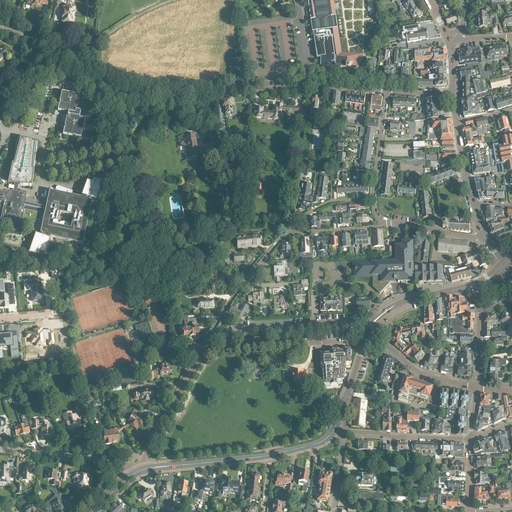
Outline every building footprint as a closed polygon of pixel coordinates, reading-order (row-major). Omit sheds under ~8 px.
[(73,3),(73,0),(66,0),(66,1),(69,2),(68,6),(63,5),(62,9),(64,9),(62,22),(66,22),(67,24),(70,24),(70,23),(72,24),(75,7),(70,6),(70,2),(73,3)] [(286,2),(285,0),(279,0),(280,3),(281,3),(282,10),(290,8),(288,1),(286,2)] [(308,0),(311,20),(311,21),(312,26),(311,26),(311,27),(312,27),(312,31),(312,32),(313,32),(313,33),(314,38),(314,39),(315,45),(316,51),(316,52),(317,57),(317,58),(321,58),(321,66),(330,67),(342,68),(337,29),(338,29),(338,28),(338,27),(337,23),(337,22),(336,18),(336,17),(336,16),(333,0),(308,0)] [(391,0),(392,2),(396,1),(400,7),(401,13),(403,13),(406,11),(408,10),(415,6),(414,5),(415,4),(414,3),(412,2),(411,0),(410,0),(408,1),(407,0),(406,0),(402,3),(401,1),(402,1),(401,0),(391,0)] [(416,8),(415,6),(408,10),(406,11),(409,16),(411,15),(413,19),(417,16),(418,18),(422,16),(421,13),(421,12),(420,10),(419,10),(418,9),(416,8)] [(447,14),(445,15),(445,17),(445,18),(447,24),(457,20),(455,14),(448,16),(447,14)] [(507,26),(511,25),(509,17),(508,17),(507,14),(502,16),(503,19),(502,19),(504,26),(507,25),(507,26)] [(487,27),(487,24),(491,24),(491,19),(487,20),(478,20),(479,27),(487,27)] [(414,25),(401,27),(402,32),(400,32),(401,38),(397,38),(398,44),(407,42),(407,43),(428,39),(427,30),(422,30),(421,24),(414,25)] [(381,28),(380,28),(373,29),(374,36),(375,36),(382,35),(381,28)] [(388,77),(390,65),(391,51),(382,52),(383,47),(380,47),(379,60),(386,61),(386,69),(383,68),(382,77),(388,77)] [(459,51),(460,56),(481,53),(481,52),(480,51),(481,50),(480,49),(478,47),(478,48),(477,49),(476,47),(475,48),(476,48),(475,49),(473,48),(472,49),(471,49),(459,51)] [(415,50),(415,55),(415,62),(432,60),(431,52),(431,48),(415,50)] [(460,62),(466,62),(466,65),(467,64),(468,68),(471,67),(471,69),(475,68),(475,66),(478,66),(479,71),(480,77),(481,81),(485,81),(485,80),(484,73),(484,70),(485,62),(483,49),(480,49),(481,50),(480,51),(481,52),(481,53),(460,56),(459,56),(460,62)] [(431,52),(432,60),(432,62),(446,60),(447,60),(447,55),(446,50),(445,50),(431,52)] [(392,79),(392,78),(395,78),(395,70),(396,70),(397,63),(399,64),(399,57),(399,52),(392,51),(391,57),(394,57),(394,63),(395,63),(395,65),(390,65),(388,77),(388,79),(392,79)] [(460,69),(461,74),(472,72),(479,71),(478,66),(475,66),(475,68),(471,69),(471,67),(468,68),(460,69)] [(468,97),(480,95),(480,94),(482,94),(487,92),(484,81),(481,82),(481,81),(480,77),(472,77),(462,79),(462,92),(462,101),(468,100),(468,97)] [(508,77),(499,79),(501,87),(504,86),(504,87),(507,87),(506,85),(510,85),(508,77)] [(490,81),(492,89),(501,87),(499,79),(490,81)] [(56,108),(55,114),(59,114),(59,115),(63,115),(67,116),(63,135),(81,138),(85,120),(79,118),(80,112),(76,112),(80,96),(62,92),(58,109),(56,108)] [(461,101),(462,107),(469,105),(468,104),(475,103),(475,102),(478,102),(477,99),(478,99),(481,98),(480,95),(468,97),(468,100),(462,101),(461,101)] [(313,121),(315,108),(317,108),(318,106),(318,107),(319,97),(313,96),(312,103),(311,106),(312,106),(312,108),(309,107),(308,121),(313,121)] [(491,101),(492,101),(491,98),(491,97),(487,98),(488,101),(486,102),(488,111),(489,111),(490,112),(492,111),(493,110),(494,110),(491,101)] [(502,97),(498,98),(499,101),(501,100),(503,108),(508,106),(505,99),(502,100),(502,97)] [(495,102),(496,102),(498,109),(503,108),(501,100),(499,101),(498,98),(495,99),(495,102)] [(225,107),(226,113),(232,112),(231,106),(234,105),(233,99),(222,100),(223,107),(225,107)] [(408,108),(412,108),(412,113),(417,113),(417,108),(415,108),(415,101),(412,101),(412,99),(409,99),(408,100),(408,108)] [(463,111),(463,112),(469,111),(470,110),(479,108),(479,105),(478,105),(478,102),(475,102),(475,103),(468,104),(469,105),(462,107),(463,107),(463,111)] [(273,120),(275,120),(280,120),(280,119),(281,119),(282,118),(282,115),(281,114),(282,111),(287,111),(288,113),(291,113),(293,112),(297,112),(298,120),(307,118),(304,106),(297,107),(285,106),(285,107),(284,106),(282,105),(282,104),(279,103),(278,107),(274,107),(273,108),(273,111),(263,111),(264,108),(253,107),(252,117),(273,119),(273,120)] [(469,111),(463,112),(464,118),(486,114),(484,107),(481,108),(479,108),(470,110),(469,111)] [(427,114),(424,114),(424,121),(428,120),(438,119),(438,112),(427,113),(427,114)] [(378,128),(379,120),(369,118),(368,127),(378,128)] [(476,120),(479,132),(479,136),(479,138),(484,137),(484,138),(485,137),(484,132),(489,130),(486,118),(476,120)] [(503,119),(502,119),(505,130),(510,128),(509,124),(508,125),(507,118),(506,118),(505,118),(503,118),(503,119)] [(433,130),(439,129),(451,128),(451,127),(452,127),(451,120),(444,120),(444,121),(436,122),(436,121),(431,122),(432,129),(433,129),(433,130)] [(466,123),(466,125),(472,124),(473,128),(474,129),(477,131),(477,132),(479,132),(476,120),(466,123)] [(467,133),(463,134),(464,138),(468,137),(469,140),(473,139),(473,137),(479,136),(479,132),(477,132),(477,131),(476,131),(476,133),(472,134),(468,134),(467,133)] [(197,160),(198,157),(198,156),(210,160),(212,154),(196,147),(194,134),(192,135),(183,136),(184,142),(188,148),(189,154),(188,154),(183,154),(183,155),(184,155),(185,155),(186,162),(197,160)] [(440,135),(440,142),(453,142),(452,134),(440,135)] [(511,136),(502,138),(503,146),(499,147),(500,148),(502,163),(508,162),(509,167),(507,167),(508,171),(511,170),(511,160),(511,161),(508,146),(511,145),(511,136)] [(464,138),(466,147),(484,143),(485,142),(484,138),(484,137),(479,138),(473,139),(469,140),(468,137),(464,138)] [(0,201),(1,202),(2,200),(5,201),(2,214),(0,222),(0,228),(8,230),(7,234),(12,235),(12,236),(21,238),(24,227),(20,226),(21,222),(19,222),(20,218),(22,218),(22,220),(36,223),(36,219),(41,220),(44,209),(47,210),(44,224),(40,223),(38,233),(40,234),(42,234),(41,236),(35,234),(35,235),(29,253),(28,253),(44,257),(39,255),(40,252),(45,254),(50,240),(49,239),(50,236),(82,243),(91,202),(90,201),(90,200),(97,202),(97,201),(96,201),(103,183),(88,179),(93,181),(92,184),(87,182),(82,196),(81,196),(83,197),(82,198),(81,199),(71,197),(72,196),(73,192),(58,186),(57,187),(56,187),(56,189),(55,189),(55,190),(56,190),(55,194),(50,193),(48,207),(45,207),(39,205),(36,205),(25,203),(25,202),(27,193),(21,192),(20,194),(17,193),(17,191),(19,185),(32,187),(37,143),(27,142),(27,140),(18,138),(9,181),(15,182),(14,186),(13,192),(7,190),(6,192),(6,191),(5,191),(4,191),(2,191),(1,191),(0,190),(0,201)] [(484,158),(485,160),(472,162),(473,175),(491,173),(494,175),(496,175),(496,165),(502,164),(498,145),(499,145),(498,140),(495,141),(494,140),(492,141),(493,146),(495,156),(484,158)] [(454,150),(453,142),(425,142),(425,150),(430,150),(430,149),(434,149),(434,148),(442,148),(442,151),(454,150)] [(480,150),(470,151),(472,162),(485,160),(484,158),(484,154),(480,155),(480,150)] [(425,151),(414,152),(414,160),(425,160),(425,156),(425,151)] [(438,152),(436,152),(436,156),(437,156),(437,159),(439,159),(450,159),(450,160),(456,160),(455,152),(438,152)] [(342,164),(341,169),(345,169),(346,164),(347,161),(346,161),(346,158),(347,159),(348,154),(340,153),(340,154),(339,153),(337,163),(342,164)] [(385,163),(384,171),(392,172),(393,164),(385,163)] [(496,165),(496,175),(504,175),(504,172),(502,164),(496,165)] [(455,171),(454,167),(447,169),(451,177),(457,175),(456,174),(457,173),(456,170),(455,171)] [(447,169),(441,171),(444,180),(451,177),(447,169)] [(384,171),(383,179),(391,180),(392,172),(384,171)] [(441,171),(434,174),(437,182),(444,180),(441,171)] [(321,176),(321,178),(320,178),(320,183),(328,184),(329,184),(330,182),(328,181),(329,179),(325,179),(326,174),(320,174),(320,177),(321,176)] [(431,185),(437,182),(434,174),(428,176),(431,185)] [(484,198),(489,189),(492,184),(495,185),(494,183),(494,178),(485,179),(475,180),(474,181),(477,192),(478,193),(479,199),(480,200),(483,199),(484,198)] [(383,179),(382,187),(390,188),(391,180),(383,179)] [(408,179),(407,187),(406,194),(415,195),(416,188),(412,188),(413,180),(408,179)] [(364,181),(360,181),(361,192),(368,192),(368,185),(364,185),(364,181)] [(345,193),(346,193),(346,182),(342,182),(342,186),(337,186),(337,193),(345,193)] [(354,182),(346,182),(346,193),(353,193),(355,192),(354,182)] [(299,210),(300,211),(302,211),(302,210),(303,210),(304,208),(306,208),(307,203),(312,204),(313,197),(311,196),(312,185),(302,183),(301,195),(305,196),(304,199),(300,198),(299,201),(300,201),(299,210)] [(489,189),(484,198),(497,199),(497,190),(497,185),(495,185),(492,184),(489,189)] [(397,193),(406,194),(407,187),(398,186),(397,193)] [(501,190),(497,190),(497,199),(503,199),(504,191),(506,191),(505,186),(501,187),(501,190)] [(389,196),(390,188),(382,187),(381,195),(389,196)] [(314,196),(314,203),(318,204),(319,199),(326,200),(326,198),(328,198),(328,195),(327,195),(327,194),(318,193),(318,197),(314,196)] [(420,194),(421,202),(429,201),(428,193),(420,194)] [(421,202),(422,210),(430,209),(429,201),(421,202)] [(348,214),(353,214),(354,214),(354,210),(356,209),(356,210),(366,209),(365,203),(355,204),(349,204),(349,207),(348,207),(348,214)] [(486,209),(486,214),(491,214),(492,218),(494,218),(494,219),(496,219),(496,218),(496,215),(495,209),(495,208),(486,209)] [(495,208),(495,209),(496,215),(498,215),(498,217),(503,216),(503,213),(505,212),(505,208),(502,208),(495,208)] [(431,209),(430,209),(422,210),(423,219),(432,217),(431,210),(431,209)] [(354,219),(357,219),(357,223),(363,223),(362,216),(357,216),(356,214),(354,214),(353,214),(354,219)] [(491,214),(486,214),(487,223),(488,223),(496,223),(496,222),(496,219),(494,219),(494,218),(492,218),(491,214)] [(320,227),(320,221),(327,221),(327,220),(336,220),(336,215),(327,216),(327,217),(326,217),(326,216),(319,216),(319,218),(314,219),(311,219),(311,228),(320,227)] [(346,216),(339,217),(339,225),(347,225),(347,223),(349,223),(349,217),(347,218),(346,216)] [(448,223),(448,228),(445,228),(445,230),(469,230),(469,223),(463,223),(463,217),(449,216),(449,219),(453,219),(453,221),(458,221),(458,222),(448,222),(448,223)] [(488,224),(487,224),(489,229),(503,226),(502,223),(508,222),(508,218),(505,218),(504,218),(499,219),(499,223),(498,223),(496,223),(488,223),(488,224)] [(497,232),(495,233),(496,234),(498,240),(511,235),(511,223),(509,225),(509,227),(507,227),(504,228),(504,229),(497,231),(497,232)] [(489,229),(491,236),(496,234),(495,233),(497,232),(497,231),(504,229),(504,228),(503,226),(489,229)] [(384,247),(382,231),(373,231),(374,247),(384,247)] [(250,236),(251,247),(260,246),(259,235),(257,235),(257,232),(254,233),(254,235),(250,236)] [(367,232),(361,232),(362,245),(362,246),(371,246),(371,238),(368,239),(367,232)] [(238,249),(251,247),(250,236),(245,236),(245,234),(240,234),(240,237),(236,237),(238,249)] [(343,247),(349,247),(350,256),(354,256),(353,246),(351,247),(351,245),(351,242),(351,241),(351,240),(350,239),(350,235),(342,236),(342,245),(343,245),(343,247)] [(447,240),(439,239),(438,251),(446,252),(452,253),(463,252),(468,250),(469,241),(447,240)] [(302,240),(303,254),(302,254),(302,258),(312,258),(312,248),(310,248),(309,240),(302,240)] [(418,262),(417,267),(426,267),(427,263),(430,242),(420,241),(418,262)] [(396,261),(354,263),(355,277),(373,277),(373,288),(380,294),(390,284),(390,280),(395,280),(395,281),(399,281),(399,280),(405,280),(405,282),(407,282),(407,283),(413,282),(412,242),(403,243),(403,247),(401,247),(401,244),(395,245),(396,261)] [(281,245),(282,256),(288,256),(289,261),(292,260),(292,253),(290,254),(289,245),(281,245)] [(467,255),(460,257),(462,262),(463,262),(465,266),(472,264),(471,262),(477,259),(480,267),(486,265),(480,251),(467,255)] [(99,257),(99,262),(102,262),(102,267),(109,267),(109,266),(110,266),(111,269),(117,269),(116,258),(110,259),(110,260),(108,260),(108,256),(101,257),(99,257)] [(276,277),(277,282),(279,282),(279,277),(285,277),(284,269),(287,269),(286,261),(280,261),(281,267),(273,267),(274,278),(276,277)] [(442,267),(442,266),(426,267),(417,267),(415,267),(416,280),(419,280),(419,283),(442,282),(442,279),(445,279),(444,271),(444,267),(442,267)] [(444,267),(444,271),(446,279),(451,278),(452,283),(472,277),(469,268),(470,268),(465,268),(453,267),(444,267)] [(296,301),(299,301),(298,296),(304,296),(304,288),(308,288),(308,280),(301,281),(301,286),(293,286),(293,296),(296,296),(296,301)] [(37,281),(27,282),(28,285),(28,291),(31,291),(32,301),(38,301),(38,300),(41,300),(41,299),(42,299),(42,295),(41,295),(40,288),(43,288),(43,284),(38,284),(38,282),(37,283),(37,281)] [(8,295),(0,295),(0,306),(1,306),(1,308),(8,307),(8,305),(15,305),(13,284),(8,285),(8,295)] [(269,306),(269,302),(268,299),(263,300),(263,293),(252,293),(252,296),(248,296),(248,302),(253,302),(253,305),(261,304),(261,306),(269,306)] [(273,299),(268,299),(269,302),(273,302),(273,308),(281,307),(281,309),(289,309),(289,303),(284,303),(283,296),(273,297),(273,299)] [(334,298),(334,297),(328,297),(329,298),(328,298),(328,299),(321,299),(321,311),(328,311),(328,312),(334,311),(342,311),(342,299),(334,299),(334,298)] [(454,299),(454,298),(452,298),(452,297),(442,298),(442,301),(443,321),(443,330),(449,329),(446,319),(455,318),(454,299)] [(366,309),(366,311),(369,311),(369,298),(357,299),(357,309),(366,309)] [(458,298),(454,298),(455,315),(465,314),(465,313),(467,313),(466,303),(464,303),(464,300),(462,299),(458,299),(458,298)] [(198,308),(204,308),(213,308),(213,307),(214,306),(214,304),(213,304),(213,300),(204,300),(200,301),(200,304),(198,304),(197,305),(197,307),(198,308)] [(244,312),(248,314),(251,308),(243,304),(239,311),(231,307),(229,313),(241,319),(244,312)] [(504,314),(501,322),(502,322),(511,326),(510,327),(508,331),(509,334),(509,337),(511,338),(511,314),(506,312),(505,314),(504,314)] [(457,334),(457,335),(469,336),(469,334),(473,334),(473,324),(475,324),(475,320),(475,315),(467,315),(467,316),(466,316),(466,317),(463,317),(463,318),(455,318),(455,319),(451,320),(450,328),(453,328),(453,333),(457,334)] [(490,338),(490,328),(493,328),(493,324),(501,324),(501,323),(500,323),(501,320),(498,318),(495,318),(495,315),(485,315),(485,325),(484,338),(490,338)] [(181,330),(180,330),(180,332),(181,332),(181,337),(186,337),(186,336),(189,336),(189,337),(190,337),(189,325),(189,323),(188,324),(187,317),(187,316),(185,316),(180,317),(181,320),(184,320),(184,324),(185,324),(185,325),(185,326),(180,327),(181,330)] [(146,342),(152,340),(147,322),(141,324),(134,326),(136,331),(139,344),(146,342)] [(190,325),(189,325),(190,337),(194,336),(194,337),(199,337),(199,334),(199,333),(198,327),(196,327),(195,324),(190,324),(190,325)] [(412,327),(411,327),(413,335),(415,335),(416,337),(415,337),(416,342),(420,342),(421,345),(425,344),(424,341),(426,341),(423,325),(418,326),(417,326),(415,327),(414,326),(413,327),(412,327)] [(403,328),(397,329),(403,335),(404,336),(405,337),(411,336),(411,334),(410,328),(408,328),(407,327),(406,328),(403,329),(403,328)] [(401,336),(403,335),(397,329),(392,343),(397,348),(398,348),(400,350),(400,351),(401,351),(402,352),(406,348),(400,343),(400,341),(401,336)] [(30,333),(25,334),(26,339),(31,339),(31,344),(36,344),(36,347),(40,346),(40,348),(45,348),(44,344),(49,344),(49,345),(53,345),(53,344),(54,344),(54,342),(53,342),(52,334),(50,334),(50,331),(43,331),(43,332),(41,333),(41,330),(37,330),(37,332),(30,332),(30,333)] [(12,334),(0,335),(0,345),(11,345),(12,357),(18,356),(16,337),(12,338),(12,334)] [(438,342),(444,342),(448,339),(461,339),(460,343),(461,343),(461,344),(472,344),(473,337),(469,336),(456,336),(446,335),(442,339),(438,342)] [(495,346),(503,345),(503,341),(507,341),(506,337),(501,337),(501,340),(495,340),(495,341),(490,341),(490,348),(495,347),(495,346)] [(411,346),(404,353),(407,356),(410,358),(412,356),(419,362),(425,356),(428,358),(430,356),(432,352),(429,351),(425,349),(422,352),(419,350),(421,347),(416,346),(414,344),(413,338),(410,338),(410,339),(411,344),(411,346)] [(331,354),(321,355),(322,369),(323,370),(324,384),(331,384),(332,385),(336,384),(336,380),(344,379),(344,373),(346,373),(345,363),(351,363),(350,350),(344,350),(344,349),(337,350),(337,351),(331,351),(331,354)] [(441,372),(446,373),(450,354),(446,353),(445,357),(444,357),(441,372)] [(382,365),(391,367),(395,369),(398,370),(399,368),(401,365),(396,359),(391,358),(392,356),(385,354),(382,365)] [(452,368),(454,359),(456,359),(456,355),(455,355),(454,355),(450,354),(446,373),(452,374),(453,368),(452,368)] [(460,362),(459,368),(471,369),(471,362),(470,362),(471,355),(460,355),(460,358),(459,358),(459,361),(460,362)] [(424,367),(430,369),(434,357),(430,356),(428,358),(427,359),(427,360),(426,362),(424,364),(424,367)] [(438,359),(434,357),(430,369),(436,371),(438,366),(437,366),(438,363),(437,363),(438,359)] [(488,368),(488,371),(500,371),(500,370),(502,370),(502,367),(506,367),(506,361),(499,360),(499,362),(492,362),(492,363),(490,362),(490,366),(491,366),(491,367),(490,367),(488,368)] [(149,372),(150,380),(150,382),(153,382),(153,380),(154,380),(154,374),(155,374),(156,374),(157,373),(161,373),(161,374),(169,374),(169,371),(171,371),(171,368),(169,368),(169,365),(160,366),(160,367),(156,367),(156,370),(155,370),(155,371),(154,372),(149,372)] [(381,371),(389,374),(391,367),(382,365),(381,371)] [(17,373),(16,367),(10,368),(9,366),(5,367),(6,370),(8,370),(9,376),(17,373)] [(471,377),(471,369),(459,368),(455,368),(455,374),(458,374),(458,375),(461,375),(461,376),(471,377)] [(292,376),(293,383),(303,382),(303,385),(311,385),(311,380),(310,380),(310,377),(304,378),(304,376),(306,376),(306,375),(307,375),(307,371),(304,371),(304,370),(290,371),(291,376),(292,376)] [(379,377),(387,380),(389,374),(381,371),(379,377)] [(503,380),(503,375),(503,373),(500,373),(500,371),(488,371),(488,374),(489,375),(491,375),(491,380),(499,381),(500,380),(503,380)] [(103,380),(99,381),(100,386),(104,385),(116,382),(115,377),(103,380)] [(377,378),(375,384),(386,387),(388,383),(391,384),(390,389),(394,390),(396,382),(393,381),(387,380),(379,377),(378,379),(377,378)] [(412,379),(405,377),(398,398),(399,398),(398,401),(407,404),(410,396),(428,402),(428,401),(432,402),(437,389),(426,385),(426,384),(422,383),(422,384),(411,381),(412,379)] [(139,399),(140,399),(144,399),(144,401),(149,401),(149,399),(153,399),(153,397),(154,397),(154,393),(153,393),(153,391),(148,392),(148,391),(144,391),(144,392),(139,392),(138,392),(138,391),(133,392),(133,400),(139,400),(139,399)] [(439,411),(440,411),(442,411),(447,411),(455,412),(455,422),(455,431),(458,431),(458,435),(466,435),(467,420),(467,411),(470,396),(463,394),(463,396),(459,395),(460,394),(452,393),(452,394),(448,394),(449,393),(441,392),(440,392),(439,411)] [(480,405),(479,409),(484,410),(489,410),(491,409),(492,408),(492,400),(492,399),(489,398),(490,396),(489,395),(487,394),(487,395),(486,395),(486,394),(482,394),(481,394),(481,395),(480,398),(481,399),(481,400),(480,405)] [(502,396),(503,400),(503,406),(505,417),(508,417),(509,418),(511,417),(511,404),(509,406),(508,400),(507,398),(507,396),(502,396)] [(352,413),(354,413),(366,414),(367,401),(354,400),(352,413)] [(80,406),(82,413),(80,414),(81,418),(88,415),(84,405),(80,406)] [(491,409),(489,410),(490,414),(493,413),(493,414),(492,414),(494,424),(500,421),(496,405),(495,406),(495,408),(495,409),(492,410),(492,409),(491,409)] [(498,405),(496,405),(500,421),(505,419),(505,417),(503,406),(498,407),(498,405)] [(385,416),(383,418),(383,429),(385,429),(385,431),(391,432),(392,417),(390,417),(391,414),(392,414),(393,409),(387,409),(386,409),(386,407),(383,407),(382,413),(385,413),(385,416)] [(117,419),(112,410),(109,412),(114,421),(117,419)] [(492,426),(492,425),(491,420),(490,416),(490,414),(489,410),(484,410),(481,430),(492,426)] [(442,416),(442,411),(440,411),(439,416),(438,421),(433,421),(432,434),(445,435),(445,433),(450,433),(451,425),(450,425),(450,423),(447,422),(442,422),(442,419),(441,418),(441,416),(442,416)] [(445,421),(455,422),(455,412),(447,411),(445,421)] [(364,427),(366,414),(354,413),(354,426),(364,427)] [(393,422),(396,422),(395,430),(397,431),(397,432),(398,432),(399,433),(400,433),(401,432),(402,432),(402,422),(403,422),(404,417),(398,417),(398,413),(394,413),(393,422)] [(80,426),(76,415),(65,419),(69,430),(80,426)] [(127,424),(121,427),(123,430),(130,426),(137,429),(138,427),(140,428),(144,420),(140,417),(139,419),(132,415),(129,421),(127,424)] [(420,421),(421,422),(421,431),(422,431),(423,431),(424,432),(424,431),(426,431),(426,432),(427,432),(428,431),(429,431),(429,422),(432,422),(432,415),(429,415),(429,418),(428,418),(420,418),(420,421)] [(21,426),(23,434),(30,433),(26,419),(25,416),(21,417),(23,423),(24,423),(24,425),(21,426)] [(0,433),(8,433),(8,424),(10,424),(9,419),(7,420),(7,419),(0,420),(0,433)] [(39,429),(39,428),(41,428),(41,432),(40,432),(40,436),(54,436),(53,432),(52,432),(52,427),(48,427),(48,424),(41,424),(39,424),(38,420),(33,420),(33,429),(39,429)] [(16,436),(23,434),(21,426),(17,427),(17,424),(14,425),(16,436)] [(122,431),(123,430),(121,427),(120,427),(120,428),(119,427),(117,428),(114,429),(114,431),(110,431),(111,443),(118,442),(118,441),(118,433),(122,431)] [(112,444),(111,443),(110,431),(106,431),(106,430),(95,431),(95,436),(103,435),(104,445),(112,444)] [(495,437),(493,438),(499,454),(502,454),(503,453),(511,450),(511,449),(511,446),(509,440),(507,439),(504,432),(494,436),(495,437)] [(474,453),(475,453),(475,454),(481,452),(481,454),(492,454),(499,454),(493,438),(482,440),(482,441),(475,443),(475,445),(476,448),(473,449),(474,450),(473,451),(474,453)] [(359,451),(362,451),(362,452),(367,452),(367,451),(368,451),(369,451),(369,447),(371,447),(371,443),(356,442),(356,447),(359,447),(359,451)] [(412,455),(419,456),(419,451),(419,448),(420,448),(420,443),(419,443),(412,442),(412,451),(412,455)] [(397,453),(408,453),(408,450),(409,450),(409,447),(408,447),(408,443),(395,443),(395,447),(397,447),(397,453)] [(440,460),(440,457),(439,457),(439,454),(437,454),(438,444),(438,443),(431,443),(430,443),(430,449),(431,449),(431,452),(431,456),(429,456),(429,459),(432,459),(432,456),(435,456),(435,460),(440,460)] [(446,457),(450,457),(454,457),(455,455),(454,455),(455,444),(447,444),(446,457)] [(454,455),(455,455),(454,457),(454,458),(463,458),(464,455),(464,446),(462,445),(455,444),(454,455)] [(451,466),(451,472),(463,472),(463,464),(455,464),(455,461),(449,460),(449,466),(451,466)] [(9,464),(5,463),(5,467),(0,466),(0,478),(0,482),(6,483),(6,479),(8,479),(8,474),(9,475),(10,467),(8,467),(9,464)] [(18,480),(31,481),(32,469),(29,468),(28,468),(28,467),(26,467),(25,468),(24,468),(24,471),(22,471),(22,477),(19,476),(18,480)] [(57,471),(47,470),(46,479),(49,480),(51,480),(52,480),(51,486),(57,486),(56,489),(60,489),(61,488),(62,483),(57,483),(56,483),(56,480),(57,471)] [(302,492),(306,492),(307,487),(309,487),(311,481),(307,480),(309,471),(300,470),(298,481),(298,484),(303,485),(303,486),(302,492)] [(290,471),(290,475),(282,474),(281,476),(278,475),(277,480),(276,480),(275,485),(283,486),(283,483),(288,484),(287,491),(291,492),(293,486),(293,484),(291,484),(291,483),(289,482),(290,479),(292,480),(293,471),(290,471)] [(327,474),(325,474),(325,471),(320,471),(320,473),(319,477),(318,477),(316,478),(315,485),(318,485),(319,486),(317,500),(327,502),(330,487),(332,475),(331,473),(329,473),(327,474)] [(78,485),(80,485),(81,487),(83,487),(85,486),(88,486),(89,475),(75,473),(74,478),(78,478),(78,485)] [(368,473),(359,473),(359,479),(357,479),(357,482),(358,482),(358,487),(373,487),(373,475),(368,475),(368,473)] [(245,479),(248,479),(247,482),(249,483),(258,484),(258,480),(259,481),(260,474),(257,474),(257,476),(248,475),(248,476),(246,476),(245,479)] [(224,492),(225,490),(225,489),(229,489),(230,489),(231,480),(222,478),(220,491),(224,492)] [(448,484),(448,490),(449,490),(449,493),(455,493),(455,490),(461,490),(461,482),(450,481),(450,478),(440,478),(440,484),(448,484)] [(205,499),(207,492),(208,485),(209,485),(209,481),(199,479),(198,484),(202,484),(201,492),(196,491),(195,500),(197,501),(198,498),(205,499)] [(230,489),(229,492),(234,493),(237,493),(237,495),(238,495),(238,500),(241,500),(242,495),(243,487),(240,487),(240,485),(239,485),(240,481),(231,480),(230,489)] [(179,481),(178,492),(187,493),(188,483),(179,481)] [(160,491),(160,497),(167,496),(170,496),(170,493),(171,492),(170,483),(162,483),(162,485),(161,486),(161,487),(163,489),(163,490),(160,491)] [(248,490),(248,491),(260,492),(260,489),(257,489),(258,484),(249,483),(249,487),(248,487),(248,490)] [(474,488),(473,500),(475,502),(482,501),(482,493),(481,487),(474,488)] [(143,491),(144,493),(138,496),(141,500),(142,499),(144,502),(149,499),(150,501),(153,499),(151,497),(154,495),(150,490),(149,491),(148,489),(147,489),(143,491)] [(49,510),(53,507),(58,511),(60,511),(66,507),(64,504),(65,503),(59,498),(60,497),(61,497),(64,494),(60,490),(55,494),(47,502),(48,502),(44,505),(49,510)] [(259,495),(260,492),(248,491),(248,497),(246,497),(245,500),(250,501),(250,499),(256,500),(257,495),(259,495)] [(360,506),(384,507),(384,495),(360,494),(360,506)] [(438,506),(440,506),(442,506),(446,506),(446,507),(457,507),(457,500),(453,500),(453,497),(441,496),(438,496),(438,506)] [(29,507),(26,501),(20,503),(24,511),(38,511),(39,511),(37,507),(34,508),(32,505),(29,507)] [(109,510),(110,511),(125,511),(122,509),(117,503),(109,510)]
